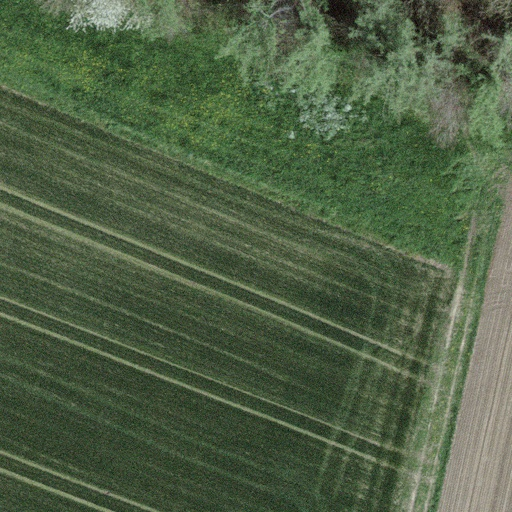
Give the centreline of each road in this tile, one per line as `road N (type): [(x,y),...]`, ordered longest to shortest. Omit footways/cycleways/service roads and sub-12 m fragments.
road 1 (track): [(499,172),(30,0)]
road 2 (track): [(421,511),(499,172)]
